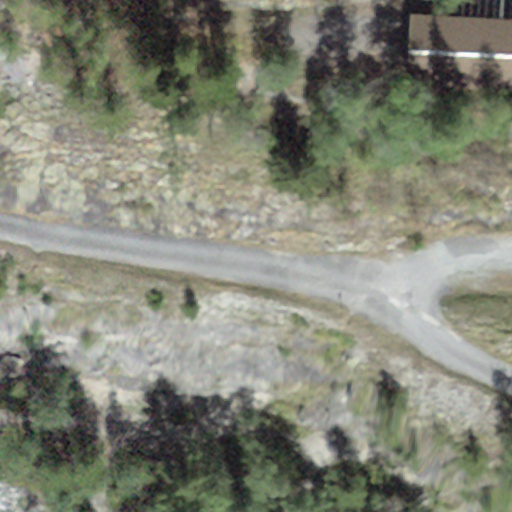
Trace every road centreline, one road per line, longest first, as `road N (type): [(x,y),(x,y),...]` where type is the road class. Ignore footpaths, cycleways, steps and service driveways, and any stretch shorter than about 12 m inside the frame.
road 1 (track): [(511,379),(438,342),(408,316),(399,293),(0,224)]
road 2 (track): [(399,293),(411,276),(482,252),(511,252)]
